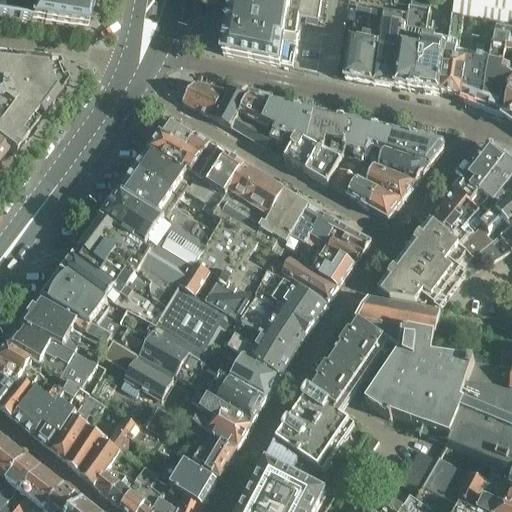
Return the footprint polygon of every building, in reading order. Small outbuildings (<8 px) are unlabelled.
[(0,0),(0,19),(20,22),(21,23),(22,0),(0,0)] [(22,0),(21,23),(28,24),(30,24),(31,24),(31,25),(32,25),(44,27),(44,28),(73,32),(73,31),(87,33),(88,22),(89,22),(92,0),(91,0),(22,0)] [(232,0),(231,9),(299,20),(318,23),(321,0),(232,0)] [(412,0),(411,8),(430,10),(432,0),(412,0)] [(511,0),(455,0),(453,16),(464,18),(511,26),(511,0)] [(299,20),(231,9),(224,57),(293,70),(294,67),(298,38),(297,38),(299,20)] [(351,41),(346,73),(348,73),(346,82),(365,86),(374,87),(383,14),(357,9),(351,41)] [(383,14),(374,87),(396,90),(403,48),(404,49),(405,42),(408,17),(383,14)] [(447,60),(441,97),(463,101),(469,64),(470,56),(459,54),(464,18),(453,16),(449,43),(447,60)] [(486,80),(483,109),(504,116),(507,119),(511,111),(511,77),(510,77),(509,76),(511,70),(502,68),(501,64),(504,65),(507,52),(511,52),(511,30),(497,27),(491,61),(490,61),(486,80)] [(469,64),(463,101),(464,101),(483,109),(486,80),(490,61),(491,61),(496,36),(483,33),(482,33),(475,32),(472,46),(480,47),(478,58),(470,57),(469,64)] [(396,90),(416,93),(441,97),(447,60),(449,43),(436,42),(436,37),(425,35),(424,39),(416,37),(415,43),(405,42),(404,49),(403,48),(396,90)] [(0,145),(9,153),(29,128),(35,132),(68,87),(59,66),(46,64),(0,59),(0,145)] [(194,89),(184,105),(212,120),(219,108),(225,94),(200,88),(194,89)] [(219,108),(212,120),(232,132),(241,118),(240,118),(250,100),(225,94),(219,108)] [(240,118),(241,118),(263,130),(264,126),(272,110),(273,106),(250,100),(240,118)] [(272,110),(264,126),(262,131),(269,135),(272,130),(278,133),(271,144),(284,148),(287,142),(295,144),(296,144),(298,141),(307,146),(314,116),(273,106),(272,110)] [(314,116),(307,146),(322,154),(326,156),(327,144),(335,146),(333,159),(343,165),(346,160),(347,155),(348,155),(354,125),(314,116)] [(241,118),(232,132),(266,152),(269,148),(271,144),(278,133),(272,130),(269,135),(262,131),(263,130),(241,118)] [(173,122),(164,136),(192,155),(200,141),(197,139),(173,122)] [(354,125),(348,155),(357,157),(355,163),(355,164),(363,168),(364,166),(366,162),(367,163),(369,160),(374,151),(386,155),(391,156),(395,135),(354,125)] [(395,135),(391,156),(432,169),(446,152),(444,147),(395,135)] [(163,136),(151,153),(182,174),(188,178),(189,175),(193,178),(202,162),(193,156),(192,155),(164,136),(163,136)] [(211,148),(200,141),(192,155),(193,156),(202,162),(211,148)] [(295,144),(286,163),(309,177),(322,154),(307,146),(298,141),(296,144),(295,144)] [(0,145),(0,164),(9,153),(0,145)] [(202,162),(193,178),(209,188),(228,158),(211,148),(202,162)] [(494,152),(489,153),(456,194),(473,208),(508,163),(494,152)] [(193,178),(189,175),(188,178),(182,174),(151,153),(137,174),(181,202),(187,194),(207,207),(203,213),(215,219),(226,200),(209,188),(193,178)] [(322,154),(309,177),(329,189),(331,186),(343,165),(333,159),(326,156),(322,154)] [(432,169),(391,156),(386,155),(380,172),(418,188),(432,169)] [(246,169),(228,158),(209,188),(226,200),(246,169)] [(494,205),(511,185),(511,165),(508,163),(473,208),(491,220),(496,215),(500,211),(494,205)] [(311,210),(246,169),(226,200),(215,219),(223,224),(216,236),(209,248),(197,268),(211,277),(221,283),(256,304),(257,301),(268,276),(269,275),(272,272),(251,260),(259,245),(281,258),(286,250),(311,210)] [(376,170),(370,185),(407,202),(418,188),(380,172),(376,170)] [(181,202),(137,174),(123,194),(166,221),(171,215),(176,219),(172,226),(209,248),(216,236),(174,210),(181,202)] [(335,187),(332,190),(349,200),(360,184),(340,174),(333,186),(335,187)] [(360,184),(349,200),(390,224),(403,206),(404,206),(407,202),(370,185),(368,188),(360,184)] [(511,185),(494,205),(500,211),(511,199),(511,185)] [(166,221),(123,194),(103,221),(152,254),(189,276),(195,267),(197,268),(209,248),(172,226),(166,221)] [(473,208),(456,194),(444,209),(471,230),(483,216),(473,208)] [(511,199),(500,211),(496,215),(504,223),(511,232),(511,231),(511,199)] [(471,230),(444,209),(432,225),(454,244),(453,245),(461,251),(469,243),(466,241),(463,238),(471,230)] [(324,217),(311,210),(286,250),(298,257),(302,251),(303,251),(305,248),(324,217)] [(491,220),(482,229),(490,237),(504,223),(496,215),(491,220)] [(324,217),(305,248),(303,251),(308,254),(310,251),(312,248),(317,247),(319,249),(322,245),(323,243),(326,245),(338,225),(324,217)] [(152,254),(103,221),(75,260),(117,290),(130,273),(174,301),(180,290),(189,276),(152,254)] [(323,243),(322,245),(326,247),(331,240),(334,241),(334,242),(363,257),(372,244),(371,243),(370,244),(338,225),(326,245),(323,243)] [(403,263),(379,295),(392,304),(417,308),(441,313),(467,278),(463,275),(474,261),(461,251),(453,245),(454,244),(432,225),(403,263)] [(511,231),(511,232),(501,239),(474,261),(491,267),(511,254),(511,231)] [(363,257),(334,242),(328,254),(336,259),(337,257),(341,259),(356,268),(363,257)] [(323,256),(318,253),(313,261),(318,264),(323,256)] [(341,259),(333,271),(349,280),(356,268),(341,259)] [(75,260),(65,274),(109,307),(121,313),(157,330),(154,335),(191,357),(200,363),(227,317),(206,306),(196,299),(180,290),(174,301),(130,273),(117,290),(75,260)] [(272,272),(283,278),(330,307),(340,293),(324,283),(292,264),(288,270),(277,263),(272,272)] [(195,267),(180,290),(196,299),(211,277),(197,268),(195,267)] [(333,271),(324,283),(340,293),(349,280),(333,271)] [(142,356),(140,359),(140,360),(176,381),(177,380),(191,357),(154,335),(157,330),(121,313),(116,322),(104,315),(109,307),(65,274),(44,302),(113,340),(113,339),(142,356)] [(257,301),(279,314),(312,335),(328,310),(295,290),(294,291),(268,276),(257,301)] [(241,326),(261,338),(265,341),(296,359),(312,335),(279,314),(257,301),(256,304),(221,283),(206,306),(227,317),(241,326)] [(29,322),(22,331),(27,333),(76,358),(81,350),(77,348),(82,339),(100,349),(108,349),(111,343),(113,340),(44,302),(29,322)] [(371,307),(358,325),(360,326),(405,335),(405,334),(436,340),(437,340),(442,318),(372,305),(371,307)] [(360,326),(358,325),(343,348),(375,369),(390,348),(385,345),(386,343),(360,326)] [(17,337),(7,350),(40,368),(50,355),(71,366),(62,381),(63,381),(70,385),(82,392),(94,373),(97,367),(77,357),(76,358),(27,333),(22,331),(17,337)] [(402,354),(401,355),(366,406),(391,423),(393,420),(452,441),(466,406),(463,405),(468,390),(473,376),(475,366),(433,360),(436,340),(405,334),(405,335),(402,354)] [(246,359),(249,361),(282,381),(296,359),(265,341),(261,338),(260,339),(262,340),(256,351),(237,338),(229,351),(245,360),(246,359)] [(174,382),(114,347),(105,363),(129,377),(124,385),(125,386),(121,392),(137,401),(140,394),(141,394),(162,407),(174,386),(172,384),(174,382)] [(343,348),(327,371),(360,392),(375,369),(343,348)] [(0,359),(0,361),(24,377),(25,376),(21,373),(24,368),(31,371),(37,375),(41,369),(40,368),(7,350),(0,359)] [(511,372),(511,355),(506,355),(506,354),(503,354),(501,371),(511,372)] [(208,399),(218,405),(254,428),(268,404),(231,383),(200,363),(191,357),(177,380),(208,399)] [(231,383),(268,404),(282,381),(249,361),(246,359),(245,360),(231,383)] [(0,361),(0,380),(14,389),(24,377),(0,361)] [(10,399),(0,411),(0,412),(1,412),(4,414),(3,415),(13,423),(14,423),(37,394),(31,389),(40,377),(37,375),(31,371),(26,378),(28,379),(25,384),(20,390),(19,390),(17,391),(10,399)] [(313,391),(312,393),(332,407),(331,408),(343,416),(360,392),(327,371),(320,381),(313,391)] [(498,384),(511,386),(511,394),(511,372),(501,371),(498,384)] [(0,411),(10,399),(17,391),(14,389),(0,380),(0,411)] [(64,396),(70,386),(70,385),(63,381),(57,391),(64,396)] [(64,396),(76,402),(82,393),(70,386),(64,396)] [(449,450),(461,454),(511,474),(511,398),(468,390),(463,405),(466,406),(452,441),(449,450)] [(37,394),(14,423),(36,441),(45,428),(60,404),(65,397),(64,396),(57,391),(49,402),(38,393),(37,394)] [(278,443),(278,444),(301,460),(300,463),(303,466),(317,475),(319,473),(323,475),(355,429),(341,419),(341,418),(343,416),(331,408),(332,407),(312,393),(298,415),(278,443)] [(62,440),(52,454),(68,467),(91,432),(84,427),(90,418),(97,422),(106,409),(90,398),(83,408),(77,416),(78,416),(62,440)] [(201,413),(215,422),(247,441),(254,428),(218,405),(218,406),(209,401),(201,413)] [(45,428),(36,441),(52,454),(62,440),(78,416),(77,416),(60,404),(45,428)] [(165,441),(177,421),(159,411),(147,431),(165,441)] [(186,419),(180,426),(208,446),(202,454),(193,449),(186,460),(222,483),(239,454),(207,435),(195,426),(186,419)] [(106,446),(82,480),(96,492),(110,472),(122,456),(124,458),(135,441),(141,444),(139,448),(165,465),(173,453),(141,432),(123,420),(108,443),(110,444),(107,447),(106,446)] [(197,422),(195,426),(207,435),(212,427),(202,420),(200,424),(197,422)] [(212,427),(207,435),(239,454),(247,441),(215,422),(212,427)] [(91,432),(68,467),(82,480),(106,446),(107,447),(110,444),(108,443),(91,432)] [(450,441),(427,432),(425,438),(448,446),(450,441)] [(379,445),(372,439),(340,485),(348,490),(379,445)] [(177,447),(169,441),(165,446),(173,452),(177,447)] [(28,459),(8,444),(0,453),(0,480),(6,485),(7,485),(28,459)] [(278,444),(267,464),(293,477),(308,485),(310,481),(308,480),(307,478),(295,472),(300,463),(301,460),(278,444)] [(400,486),(419,499),(438,465),(419,453),(400,486)] [(511,511),(511,474),(461,454),(455,466),(441,462),(423,492),(470,511),(479,511),(485,501),(488,503),(488,502),(511,511)] [(28,459),(7,485),(9,486),(0,496),(0,504),(9,511),(16,511),(17,511),(8,505),(16,495),(15,494),(16,492),(19,494),(23,496),(43,471),(28,459)] [(319,511),(328,496),(308,485),(293,477),(267,464),(242,511),(319,511)] [(186,465),(172,487),(171,489),(178,493),(177,493),(184,498),(203,509),(217,485),(186,465)] [(126,479),(109,503),(119,511),(123,511),(134,495),(149,474),(144,471),(134,486),(126,479)] [(110,472),(96,492),(109,503),(126,479),(110,472)] [(48,474),(26,501),(25,502),(17,511),(16,511),(28,511),(33,506),(41,511),(47,511),(66,489),(48,474)] [(341,493),(328,483),(324,488),(337,497),(341,493)] [(66,489),(47,511),(77,511),(84,503),(66,489)] [(466,511),(461,510),(423,492),(417,503),(430,511),(466,511)] [(134,495),(123,511),(142,511),(147,505),(134,495)] [(184,498),(178,508),(185,511),(202,511),(203,509),(184,498)] [(147,505),(142,511),(156,511),(155,511),(159,504),(151,499),(147,505)] [(383,511),(430,511),(417,503),(411,499),(403,510),(395,505),(390,511),(389,511),(385,509),(383,511)] [(511,511),(488,502),(488,503),(485,501),(479,511),(511,511)] [(95,511),(84,503),(77,511),(95,511)]
